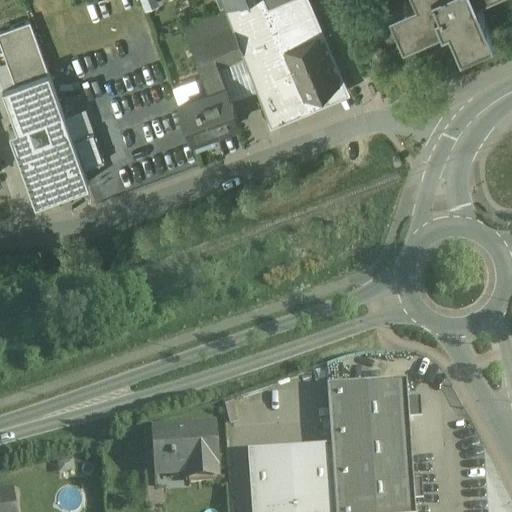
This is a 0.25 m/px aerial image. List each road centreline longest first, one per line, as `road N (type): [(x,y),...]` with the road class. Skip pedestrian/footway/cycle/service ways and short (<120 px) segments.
road 1 (unclassified): [(465,130),(377,121),(74,231),(0,237)]
road 2 (tertiary): [(407,293),(0,428)]
road 3 (unknown): [(242,511),(250,429),(281,412),(312,409)]
